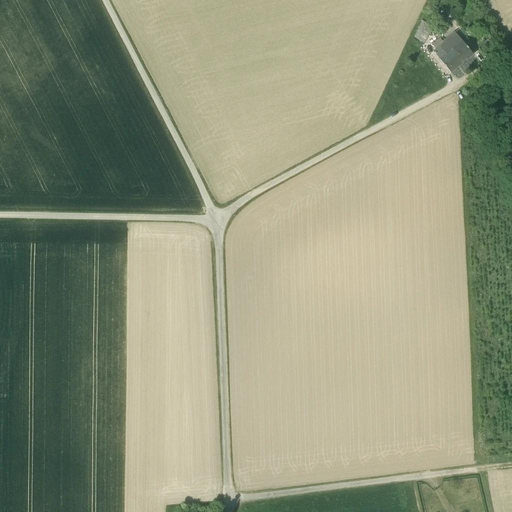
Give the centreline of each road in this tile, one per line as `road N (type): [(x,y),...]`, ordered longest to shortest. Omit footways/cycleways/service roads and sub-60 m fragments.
road 1 (track): [(229,511),(214,219)]
road 2 (track): [(214,219),(105,0)]
road 3 (track): [(214,219),(0,213)]
road 4 (track): [(229,501),(432,475)]
